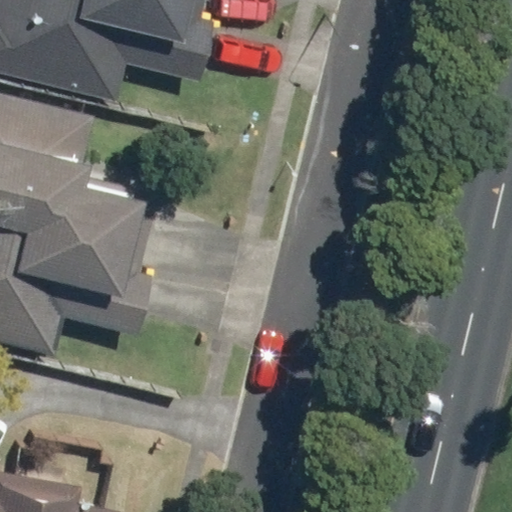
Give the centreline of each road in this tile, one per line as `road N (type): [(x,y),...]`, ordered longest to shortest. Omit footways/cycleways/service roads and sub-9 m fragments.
road 1 (residential): [(243,511),(371,0)]
road 2 (primary): [(414,511),(511,116)]
